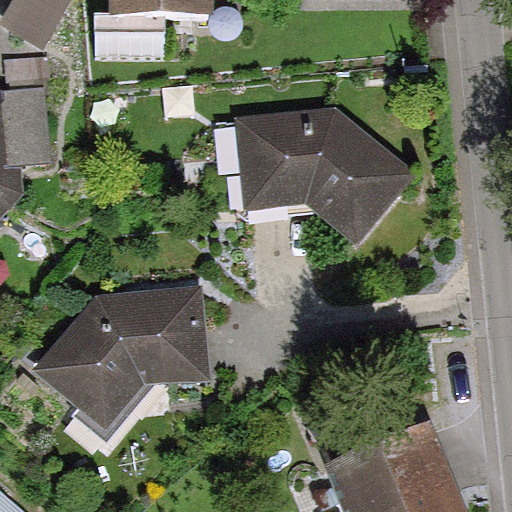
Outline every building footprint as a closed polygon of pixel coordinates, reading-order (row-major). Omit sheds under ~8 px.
[(20,0),(6,28),(50,49),(74,0),(20,0)] [(215,0),(110,0),(111,22),(216,20),(215,0)] [(14,89),(57,82),(51,45),(8,52),(14,89)] [(0,219),(23,194),(20,100),(0,100),(0,219)] [(332,111),(238,122),(249,212),(305,205),(362,250),(418,179),(332,111)] [(96,308),(37,382),(107,439),(142,395),(215,387),(205,297),(96,308)] [(461,511),(432,433),(324,472),(338,511),(461,511)]
